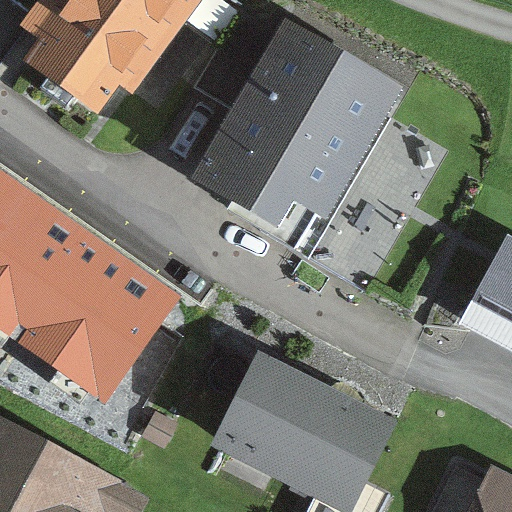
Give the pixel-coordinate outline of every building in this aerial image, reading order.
[(50,0),(22,41),(38,55),(21,80),(100,132),(122,102),(133,108),(204,7),(193,0),(50,0)] [(401,104),(285,32),(193,199),(297,264),(315,227),(331,235),(401,104)] [(181,306),(0,178),(0,347),(108,422),(181,306)] [(511,244),(509,243),(457,337),(511,366),(511,244)] [(355,511),(394,433),(258,368),(215,457),(328,511),(355,511)] [(146,511),(151,503),(0,421),(0,511),(146,511)] [(511,511),(511,485),(490,475),(472,511),(511,511)]
